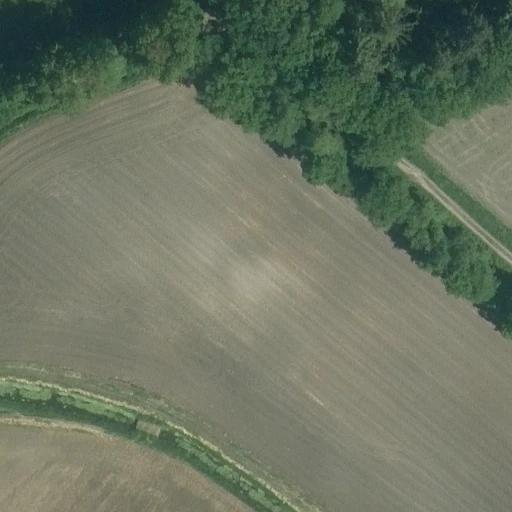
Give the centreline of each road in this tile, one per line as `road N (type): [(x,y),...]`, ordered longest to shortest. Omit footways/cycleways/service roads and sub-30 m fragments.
road 1 (track): [(511,261),(218,20)]
road 2 (track): [(0,115),(218,20)]
